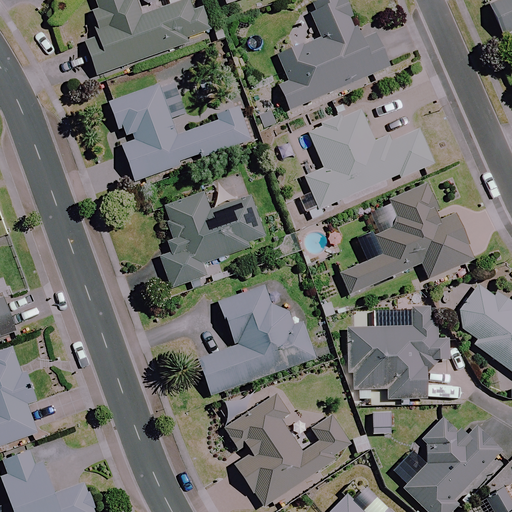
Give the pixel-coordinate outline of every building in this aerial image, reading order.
[(208,32),(197,4),(187,8),(183,0),(138,19),(130,0),(90,0),(95,11),(82,16),(91,37),(79,42),(94,79),(208,32)] [(358,44),(339,0),(323,0),(304,8),(317,39),(274,57),(285,83),(271,89),(282,114),(383,71),(370,39),(358,44)] [(511,0),(507,0),(486,8),(497,38),(511,32),(511,0)] [(105,106),(116,133),(121,146),(117,148),(131,185),(248,140),(235,108),(214,116),(216,122),(185,133),(166,83),(105,106)] [(381,136),(370,141),(357,111),(303,135),(318,171),(300,179),(314,212),(395,177),(397,181),(430,166),(415,132),(385,145),(381,136)] [(436,221),(421,186),(382,203),(393,228),(371,238),(378,256),(332,276),(342,299),(417,267),(423,282),(469,263),(449,215),(436,221)] [(199,265),(248,248),(246,241),(258,237),(245,198),(206,212),(200,195),(154,211),(169,254),(154,259),(165,292),(203,278),(199,265)] [(494,297),(476,283),(460,305),(462,328),(479,339),(475,344),(511,371),(511,302),(498,292),(494,297)] [(255,288),(212,304),(227,346),(189,360),(204,398),(312,358),(315,360),(302,320),(294,323),(261,305),(255,288)] [(0,338),(11,335),(0,305),(0,338)] [(402,333),(344,328),(340,375),(348,375),(346,392),(381,395),(380,401),(417,405),(418,384),(426,385),(428,368),(434,369),(434,361),(444,362),(446,340),(435,339),(436,327),(431,327),(433,311),(405,309),(402,333)] [(0,446),(33,435),(5,351),(0,352),(0,446)] [(285,416),(270,394),(259,401),(261,404),(224,429),(243,458),(228,468),(256,511),(349,450),(328,418),(307,431),(314,443),(297,454),(276,422),(285,416)] [(440,415),(413,444),(428,458),(398,490),(421,511),(451,511),(457,506),(453,502),(500,451),(474,427),(465,437),(440,415)] [(89,511),(81,486),(49,497),(38,465),(30,468),(25,452),(0,460),(0,472),(13,511),(89,511)] [(511,511),(511,495),(508,489),(479,507),(482,511),(511,511)] [(357,511),(342,497),(327,511),(357,511)]
